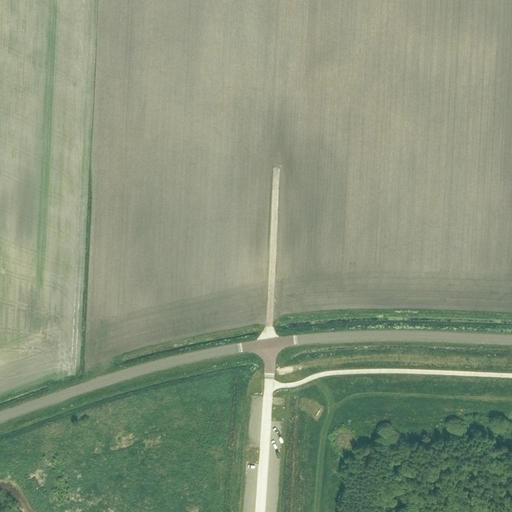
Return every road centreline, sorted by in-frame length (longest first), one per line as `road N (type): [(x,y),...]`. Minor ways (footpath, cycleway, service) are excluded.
road 1 (unclassified): [(0,416),(139,369),(270,342)]
road 2 (unclassified): [(511,339),(399,334),(270,342)]
road 3 (unclassified): [(259,511),(270,342)]
